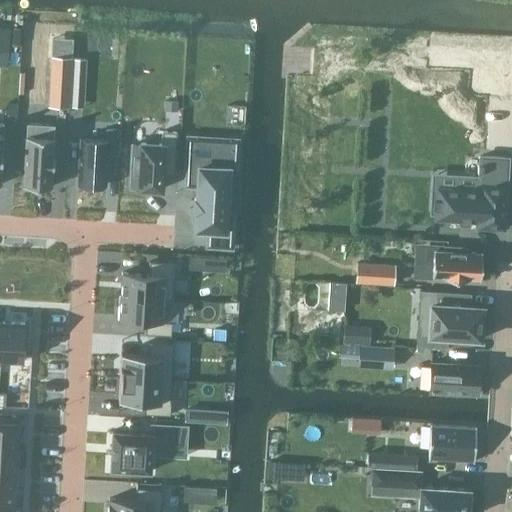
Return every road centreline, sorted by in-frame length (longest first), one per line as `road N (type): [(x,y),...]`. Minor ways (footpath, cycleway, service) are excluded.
road 1 (residential): [(68,511),(84,231),(0,227)]
road 2 (residential): [(511,295),(505,300),(495,511)]
